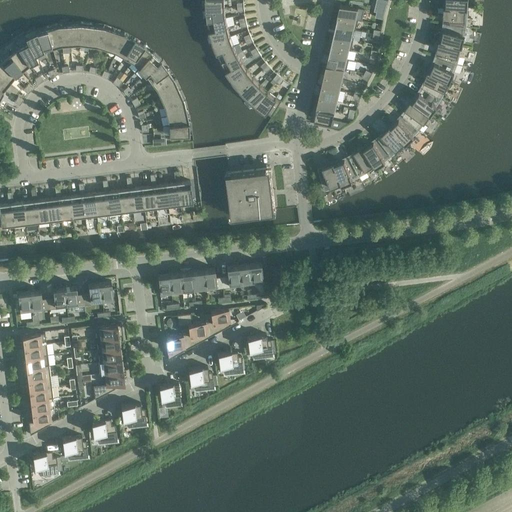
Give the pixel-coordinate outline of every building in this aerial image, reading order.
[(225,8),(224,0),(206,0),(207,10),(225,8)] [(377,0),(375,11),(377,12),(376,17),(383,19),(387,0),(377,0)] [(341,4),(338,15),(356,19),(358,8),(341,4)] [(468,8),(444,6),(444,11),(444,14),(445,14),(445,17),(444,23),(443,22),(443,23),(467,27),(467,26),(465,26),(466,19),(468,19),(468,18),(468,8)] [(226,17),(225,8),(207,10),(208,20),(226,17)] [(357,20),(356,19),(338,15),(336,25),(355,29),(357,20)] [(228,26),(226,17),(208,20),(210,31),(228,26)] [(80,22),(80,24),(80,44),(89,45),(92,25),(92,23),(80,22)] [(46,26),(47,28),(52,47),(61,45),(58,25),(57,23),(46,26)] [(467,27),(443,23),(443,24),(444,24),(443,29),(442,32),(441,32),(440,35),(439,39),(463,45),(465,35),(465,34),(463,34),(465,27),(467,27)] [(69,24),(58,25),(61,45),(70,44),(69,24)] [(80,24),(69,24),(70,44),(80,44),(80,24)] [(92,25),(89,45),(98,46),(103,27),(92,25)] [(355,29),(336,25),(334,35),(353,39),(355,29)] [(231,36),(228,26),(210,31),(213,42),(231,36)] [(114,30),(103,27),(98,46),(107,49),(114,30)] [(47,28),(36,31),(43,50),(52,47),(47,28)] [(124,34),(114,30),(107,49),(116,52),(124,34)] [(43,50),(36,31),(25,37),(28,42),(35,54),(43,50)] [(134,40),(124,34),(116,52),(124,57),(134,40)] [(353,39),(334,35),(331,45),(349,49),(350,49),(353,39)] [(234,45),(231,36),(213,42),(217,53),(234,45)] [(463,45),(439,39),(438,44),(438,47),(439,47),(438,50),(436,55),(435,55),(435,56),(458,64),(458,63),(456,63),(458,56),(460,56),(463,45)] [(144,46),(134,40),(124,57),(132,62),(144,46)] [(28,42),(18,47),(29,64),(38,59),(35,54),(28,42)] [(238,53),(234,45),(217,53),(222,62),(238,53)] [(349,49),(331,45),(329,55),(346,59),(349,49)] [(152,53),(144,46),(132,62),(139,68),(152,53)] [(29,64),(18,47),(10,54),(22,70),(29,64)] [(153,52),(152,53),(139,68),(146,74),(161,61),(162,60),(153,52)] [(242,61),(238,53),(222,62),(227,71),(242,61)] [(22,70),(10,54),(1,61),(15,76),(22,70)] [(348,59),(346,59),(329,55),(327,65),(344,69),(346,69),(348,59)] [(458,64),(435,56),(436,57),(434,62),(433,65),(432,64),(430,67),(428,71),(450,81),(455,71),(453,70),(456,63),(458,64)] [(15,76),(1,61),(0,62),(0,75),(9,83),(15,76)] [(161,61),(146,74),(151,82),(167,70),(161,61)] [(248,69),(242,61),(227,71),(233,80),(248,69)] [(344,69),(327,65),(324,75),(342,79),(344,69)] [(254,77),(248,69),(233,80),(241,89),(254,77)] [(174,79),(167,70),(151,82),(157,89),(174,79)] [(450,81),(428,71),(427,75),(425,78),(426,78),(425,81),(422,86),(421,86),(442,98),(440,97),(443,91),(445,92),(450,81)] [(9,83),(0,75),(0,88),(3,90),(9,83)] [(342,79),(324,75),(322,86),(339,90),(342,79)] [(261,84),(254,77),(241,89),(249,98),(261,84)] [(176,78),(174,79),(157,89),(161,98),(180,89),(176,78)] [(269,91),(261,84),(249,98),(257,105),(269,91)] [(339,90),(322,86),(319,96),(337,100),(339,90)] [(442,98),(421,86),(421,87),(422,87),(419,92),(417,95),(416,94),(414,97),(412,100),(431,114),(438,105),(436,104),(440,98),(442,99),(442,98)] [(185,99),(180,89),(161,98),(164,106),(183,100),(185,99)] [(277,97),(269,91),(257,105),(267,112),(272,116),(282,100),(277,97)] [(337,100),(319,96),(317,107),(335,111),(337,100)] [(183,100),(164,106),(166,115),(186,111),(183,100)] [(431,114),(412,100),(409,103),(409,104),(407,106),(408,107),(406,110),(403,114),(402,113),(402,114),(420,129),(418,128),(423,122),(424,123),(425,123),(431,114)] [(335,111),(317,107),(314,118),(325,120),(324,122),(330,124),(330,122),(332,122),(335,111)] [(188,122),(186,111),(166,115),(169,125),(188,122)] [(420,129),(402,114),(401,114),(402,115),(398,119),(396,121),(395,120),(393,123),(390,125),(406,143),(414,135),(413,133),(418,128),(419,130),(420,129)] [(189,134),(188,122),(169,125),(169,134),(189,134)] [(406,143),(390,125),(387,128),(384,131),(385,131),(383,134),(379,137),(378,136),(377,137),(392,156),(393,155),(391,154),(397,149),(398,151),(406,143)] [(392,156),(377,137),(378,138),(373,141),(370,143),(370,142),(367,144),(363,146),(376,166),(386,160),(385,158),(391,154),(392,156)] [(376,166),(363,146),(360,148),(360,149),(357,150),(358,151),(355,153),(350,156),(350,155),(349,155),(360,176),(361,176),(360,174),(366,171),(367,173),(376,166)] [(360,176),(349,155),(349,156),(344,159),(341,160),(341,159),(338,160),(334,162),(343,184),(353,180),(353,178),(359,175),(360,177),(360,176)] [(343,184),(334,162),(330,163),(327,165),(327,166),(324,167),(319,169),(319,168),(318,168),(324,191),(325,191),(325,189),(331,186),(332,188),(343,184)] [(275,207),(270,168),(227,173),(232,211),(236,211),(236,216),(270,211),(270,207),(275,207)] [(180,181),(179,176),(174,177),(175,182),(177,182),(180,202),(192,200),(190,180),(180,181)] [(156,184),(155,179),(151,180),(151,185),(154,185),(156,208),(168,207),(165,183),(156,184)] [(132,187),(131,182),(127,183),(127,188),(130,188),(132,207),(133,211),(145,210),(142,186),(132,187)] [(177,182),(175,182),(165,183),(168,207),(180,206),(180,202),(177,182)] [(108,190),(108,185),(103,186),(104,191),(106,191),(108,210),(120,209),(118,189),(108,190)] [(154,185),(151,185),(142,186),(145,210),(156,208),(154,185)] [(84,193),(84,188),(79,188),(80,194),(82,193),(85,217),(97,216),(96,212),(94,192),(84,193)] [(130,188),(127,188),(118,189),(120,209),(132,207),(130,188)] [(61,196),(60,191),(55,191),(56,197),(58,196),(61,220),(73,219),(70,195),(61,196)] [(106,191),(104,191),(94,192),(96,212),(108,210),(106,191)] [(82,193),(80,194),(70,195),(73,219),(85,217),(82,193)] [(37,199),(36,194),(31,194),(32,200),(34,199),(37,219),(37,223),(49,222),(46,198),(37,199)] [(58,196),(56,197),(46,198),(49,222),(61,220),(58,196)] [(13,202),(12,197),(8,197),(8,203),(11,202),(13,222),(25,221),(23,201),(13,202)] [(34,199),(32,200),(23,201),(25,221),(37,219),(34,199)] [(11,202),(8,203),(0,203),(0,217),(1,228),(14,226),(13,222),(11,202)] [(251,282),(252,284),(263,283),(261,262),(250,263),(252,282),(251,282)] [(240,283),(251,282),(252,282),(250,263),(238,265),(240,283)] [(228,276),(222,277),(223,287),(230,287),(230,284),(240,283),(238,265),(226,266),(228,276)] [(205,290),(223,287),(222,277),(216,277),(214,268),(203,269),(205,290)] [(191,271),(194,289),(194,291),(205,290),(203,269),(191,271)] [(182,290),(194,289),(191,271),(180,272),(182,290)] [(169,273),(171,291),(182,290),(180,272),(169,273)] [(160,295),(172,294),(171,291),(169,273),(157,275),(160,295)] [(113,301),(111,281),(100,282),(102,300),(102,302),(113,301)] [(100,282),(88,283),(89,293),(83,294),(85,305),(92,304),(91,301),(102,300),(100,282)] [(77,294),(76,285),(64,286),(67,307),(85,305),(83,294),(77,294)] [(64,286),(52,288),(54,297),(48,298),(49,309),(67,307),(64,286)] [(42,299),(40,289),(29,291),(31,309),(41,308),(42,310),(49,309),(48,298),(42,299)] [(29,291),(17,292),(20,313),(32,311),(31,309),(29,291)] [(230,325),(228,308),(210,310),(211,320),(212,320),(213,332),(213,334),(230,325)] [(191,323),(190,313),(177,314),(178,325),(188,324),(189,333),(191,345),(190,345),(191,346),(208,337),(207,333),(213,332),(212,320),(211,320),(191,323)] [(121,323),(115,324),(94,327),(96,338),(100,338),(100,337),(119,335),(123,335),(121,323)] [(45,332),(28,334),(18,336),(19,347),(24,347),(24,346),(42,344),(42,345),(46,344),(45,332)] [(189,333),(165,336),(168,359),(185,349),(184,346),(190,345),(191,345),(189,333)] [(247,336),(248,346),(249,349),(252,349),(253,349),(254,358),(273,355),(271,339),(267,340),(266,334),(247,336)] [(100,337),(100,338),(96,338),(97,350),(120,347),(120,344),(119,344),(119,342),(120,342),(119,335),(100,337)] [(48,355),(46,344),(42,345),(42,344),(24,346),(24,347),(24,351),(23,351),(24,357),(43,355),(48,355)] [(121,354),(120,347),(97,350),(98,362),(122,359),(122,356),(121,356),(121,354)] [(217,352),(219,362),(219,365),(222,365),(223,365),(225,374),(243,371),(241,356),(238,356),(237,350),(217,352)] [(44,365),(43,355),(24,357),(25,360),(25,362),(26,368),(44,366),(44,365)] [(123,366),(122,359),(98,362),(100,374),(105,373),(123,371),(123,370),(122,366),(123,366)] [(49,364),(44,365),(44,366),(26,368),(26,371),(27,370),(27,373),(26,373),(27,379),(50,376),(49,364)] [(188,368),(189,378),(190,381),(193,381),(194,381),(195,390),(214,387),(212,372),(208,372),(208,366),(188,368)] [(125,382),(123,371),(105,373),(106,383),(93,385),(95,399),(115,388),(114,384),(125,382)] [(52,386),(50,376),(27,379),(27,381),(28,381),(28,383),(27,383),(28,389),(52,386)] [(159,384),(160,394),(160,397),(164,397),(165,397),(166,406),(185,403),(183,388),(179,388),(178,382),(159,384)] [(53,398),(52,386),(28,389),(29,392),(29,394),(30,400),(48,398),(53,398)] [(50,408),(48,398),(30,400),(30,403),(31,405),(30,405),(31,411),(50,408)] [(121,405),(122,415),(123,418),(126,417),(126,418),(127,418),(128,427),(147,424),(145,408),(141,409),(140,402),(121,405)] [(51,423),(50,408),(31,411),(31,413),(32,413),(33,421),(29,421),(30,434),(51,423)] [(91,421),(93,431),(93,434),(96,434),(97,434),(98,443),(114,441),(111,419),(91,421)] [(62,437),(63,447),(64,450),(67,450),(68,450),(69,459),(88,456),(86,440),(82,441),(82,435),(62,437)] [(33,453),(34,463),(34,466),(37,466),(39,466),(40,475),(55,473),(52,451),(33,453)]
